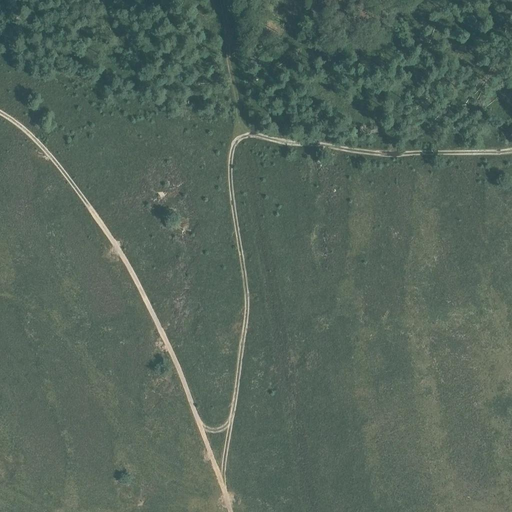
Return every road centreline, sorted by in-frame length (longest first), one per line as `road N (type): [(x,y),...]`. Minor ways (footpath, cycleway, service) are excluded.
road 1 (track): [(215,0),(237,116),(230,199),(248,285),(219,473)]
road 2 (track): [(229,511),(136,280),(91,207),(0,113)]
road 3 (track): [(233,133),(358,151),(511,146)]
